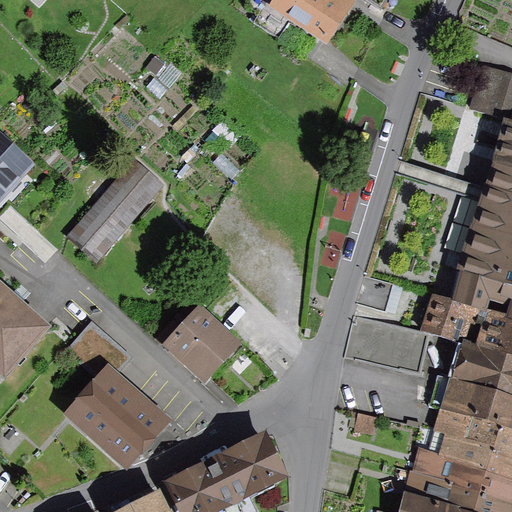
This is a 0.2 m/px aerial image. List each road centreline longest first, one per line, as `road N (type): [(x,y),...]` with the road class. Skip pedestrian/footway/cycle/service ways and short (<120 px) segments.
road 1 (residential): [(322,382),(405,101),(454,0)]
road 2 (residential): [(52,511),(322,382)]
road 3 (residential): [(304,511),(322,382)]
